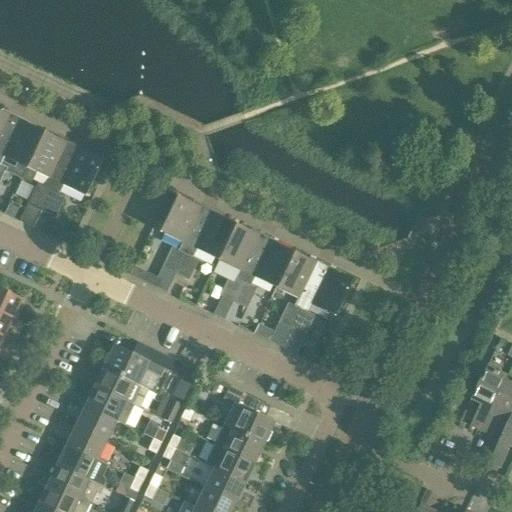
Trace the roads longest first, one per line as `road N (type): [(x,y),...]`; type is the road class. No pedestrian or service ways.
road 1 (residential): [(289,511),(342,401),(88,280)]
road 2 (residential): [(0,468),(88,280)]
